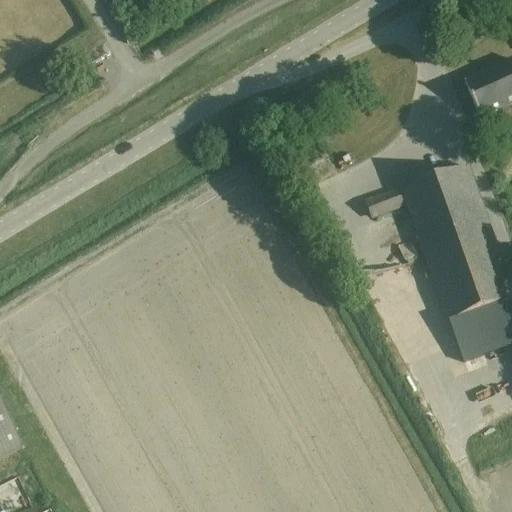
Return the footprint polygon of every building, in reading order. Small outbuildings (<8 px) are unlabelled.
[(511,126),(511,62),(465,84),(473,103),(481,121),(501,111),(509,128),(511,126)] [(402,192),(463,364),(511,346),(511,327),(504,305),(511,302),(511,296),(467,169),(402,192)] [(367,204),(373,219),(403,209),(397,193),(367,204)] [(0,460),(23,450),(0,400),(0,460)] [(0,485),(0,511),(16,511),(44,500),(31,472),(0,485)]
